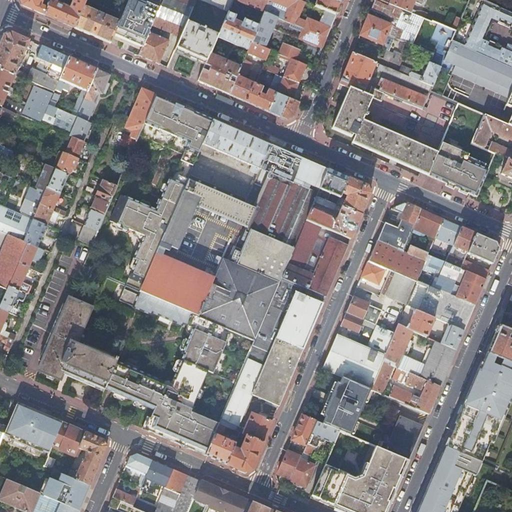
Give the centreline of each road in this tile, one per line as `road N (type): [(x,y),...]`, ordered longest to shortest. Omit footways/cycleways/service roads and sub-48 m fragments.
road 1 (residential): [(132,68),(1,379)]
road 2 (residential): [(258,489),(391,180)]
road 3 (tertiary): [(511,256),(402,511)]
road 4 (residential): [(301,141),(132,68)]
road 5 (residential): [(301,141),(359,0)]
road 6 (residential): [(125,433),(258,489)]
road 7 (residential): [(132,68),(0,13)]
road 8 (residential): [(1,379),(125,433)]
road 9 (residential): [(511,232),(391,180)]
